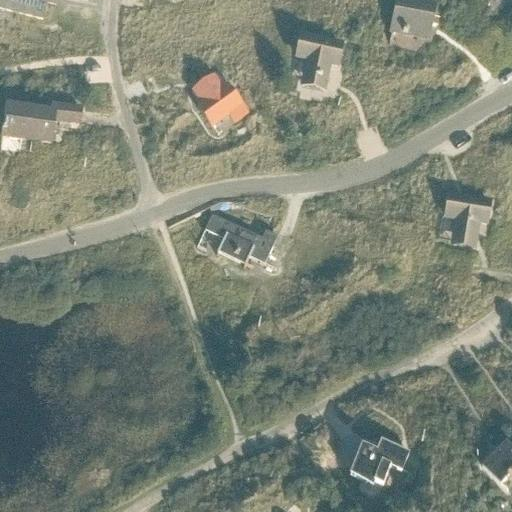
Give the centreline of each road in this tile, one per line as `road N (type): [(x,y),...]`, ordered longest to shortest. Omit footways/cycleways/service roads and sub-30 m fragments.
road 1 (residential): [(134,511),(511,304)]
road 2 (unclassified): [(156,215),(233,191),(377,169),(511,94)]
road 3 (unknown): [(156,215),(243,448)]
road 4 (residential): [(156,215),(113,63),(112,0)]
road 5 (unclassified): [(0,258),(156,215)]
